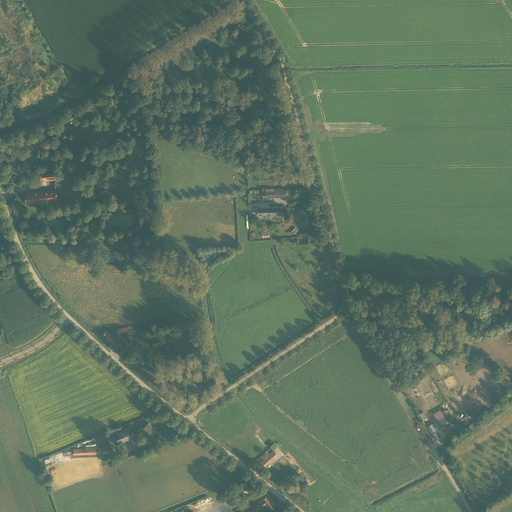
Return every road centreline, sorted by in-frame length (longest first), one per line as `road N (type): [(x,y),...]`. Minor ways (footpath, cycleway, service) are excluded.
road 1 (unclassified): [(186,421),(345,307),(287,88),(242,0)]
road 2 (unclassified): [(186,421),(68,316)]
road 3 (unclassified): [(68,316),(35,281),(0,190)]
road 4 (unclassified): [(298,511),(186,421)]
